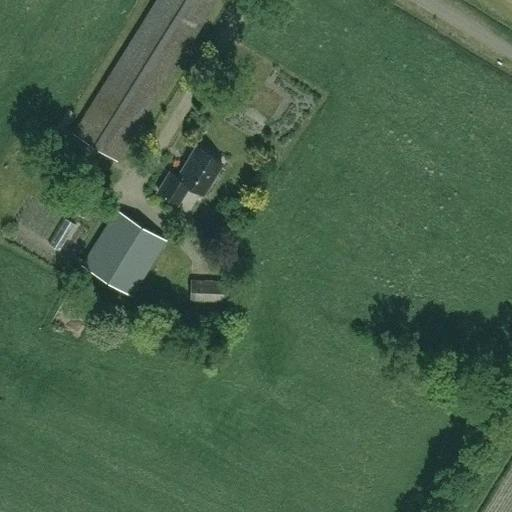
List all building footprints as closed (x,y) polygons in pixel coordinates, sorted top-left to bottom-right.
[(117,160),(216,0),(154,0),(72,132),(117,160)] [(203,192),(222,162),(197,146),(178,176),(170,172),(158,191),(177,203),(189,184),(203,192)] [(87,219),(99,197),(65,176),(52,197),(87,219)] [(196,213),(203,193),(191,189),(184,209),(196,213)] [(131,295),(165,238),(117,208),(82,265),(131,295)] [(75,224),(64,218),(48,244),(59,250),(75,224)] [(227,300),(237,300),(236,283),(227,282),(227,280),(190,278),(190,300),(227,301),(227,300)]
